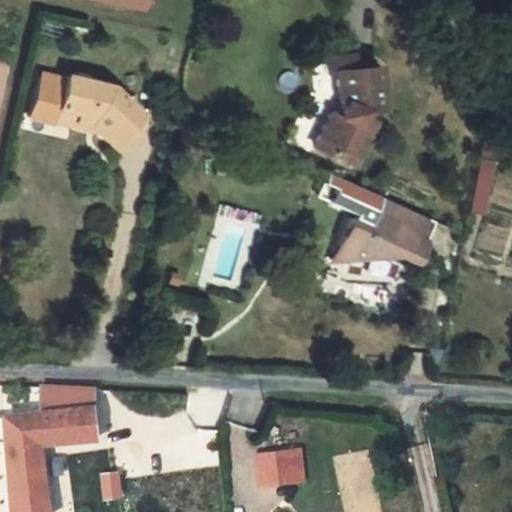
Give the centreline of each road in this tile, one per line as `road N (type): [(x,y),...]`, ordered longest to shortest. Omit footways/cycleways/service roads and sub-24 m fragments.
road 1 (unclassified): [(511,402),(0,370)]
road 2 (unknown): [(140,187),(76,375)]
road 3 (unknown): [(455,225),(441,297),(402,395)]
road 4 (unclassified): [(511,95),(410,0)]
